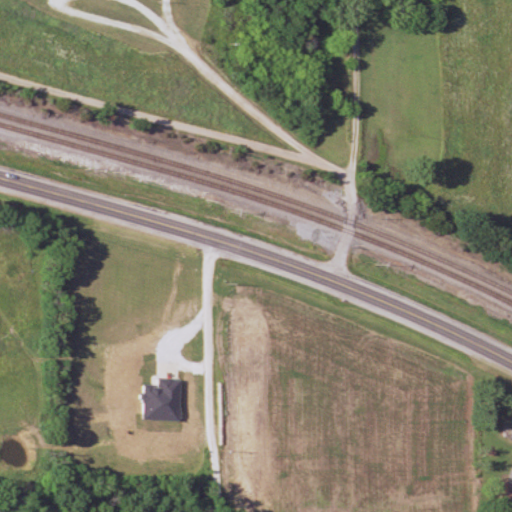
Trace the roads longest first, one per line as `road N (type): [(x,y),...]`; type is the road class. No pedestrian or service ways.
road 1 (tertiary): [(0,179),(333,280),(511,374)]
road 2 (residential): [(333,280),(352,222),(353,196),(340,177),(34,86)]
